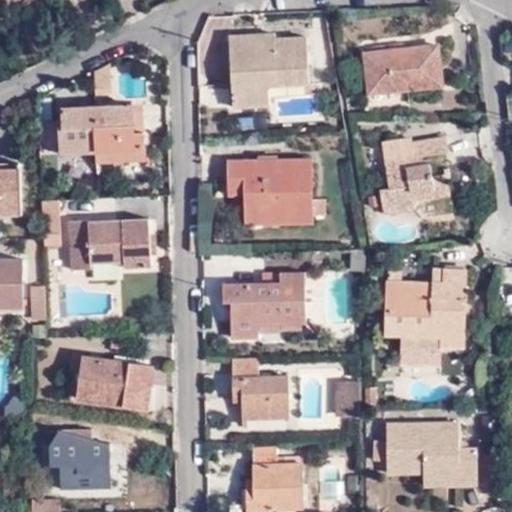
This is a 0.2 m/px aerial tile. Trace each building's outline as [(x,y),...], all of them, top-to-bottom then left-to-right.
[(272,85),(311,84),(309,39),(278,40),(278,34),(232,35),(234,107),(272,105),(272,97),(272,85)] [(441,46),(369,54),(373,93),(445,85),(441,46)] [(312,96),(311,84),(272,85),(272,97),(312,96)] [(134,135),(134,107),(64,107),(65,127),(60,128),(62,155),(98,155),(98,165),(145,163),(145,136),(134,135)] [(144,107),(134,107),(134,135),(145,136),(144,107)] [(386,161),(412,157),(408,137),(382,142),(386,161)] [(448,138),(415,141),(416,157),(450,153),(448,138)] [(311,209),(312,220),(324,220),(323,203),(311,202),(310,157),(276,158),(276,165),(260,165),(260,159),(229,159),(228,176),(242,176),(242,194),(243,210),(311,209)] [(414,168),(412,157),(386,161),(390,187),(382,189),(386,213),(418,208),(417,200),(455,193),(451,174),(437,177),(435,164),(414,168)] [(0,213),(22,212),(20,166),(0,166),(0,213)] [(242,176),(228,176),(228,193),(242,194),(242,176)] [(457,201),(455,193),(417,200),(418,208),(457,201)] [(244,219),(312,220),(311,209),(243,210),(244,219)] [(87,221),(65,223),(67,274),(86,273),(86,265),(119,264),(119,271),(149,269),(147,221),(87,224),(87,221)] [(47,318),(44,235),(32,235),(34,318),(47,318)] [(366,272),(366,252),(351,252),(351,272),(366,272)] [(0,303),(26,303),(23,255),(0,255),(0,303)] [(303,272),(280,271),(279,282),(222,282),(222,304),(228,304),(230,338),(260,338),(259,323),(306,321),(303,272)] [(466,274),(444,273),(444,288),(399,289),(399,279),(386,279),(386,332),(404,332),(404,348),(465,347),(466,274)] [(36,337),(48,338),(47,322),(35,322),(36,337)] [(154,364),(88,354),(80,396),(149,407),(154,364)] [(241,393),(242,402),(242,417),(286,416),(286,375),(257,375),(256,357),(230,358),(230,393),(241,393)] [(339,415),(340,380),(334,380),(332,415),(339,415)] [(356,416),(358,381),(340,380),(339,415),(356,416)] [(231,402),(242,402),(241,393),(230,393),(231,402)] [(25,394),(16,396),(8,404),(10,413),(27,411),(25,394)] [(94,428),(70,429),(70,443),(49,443),(50,463),(62,464),(63,489),(113,487),(110,442),(95,442),(94,428)] [(455,449),(465,449),(465,430),(392,430),(392,477),(429,477),(429,482),(464,482),(464,489),(483,489),(483,455),(466,455),(455,455),(455,449)] [(249,511),(274,511),(274,508),(304,508),(304,463),(295,464),(277,464),(277,454),(276,445),(254,446),(255,473),(255,485),(247,485),(247,508),(249,508),(249,511)] [(277,464),(295,464),(295,454),(277,454),(277,464)] [(345,502),(341,460),(322,462),(325,504),(345,502)] [(34,511),(60,511),(60,498),(34,498),(34,511)]
